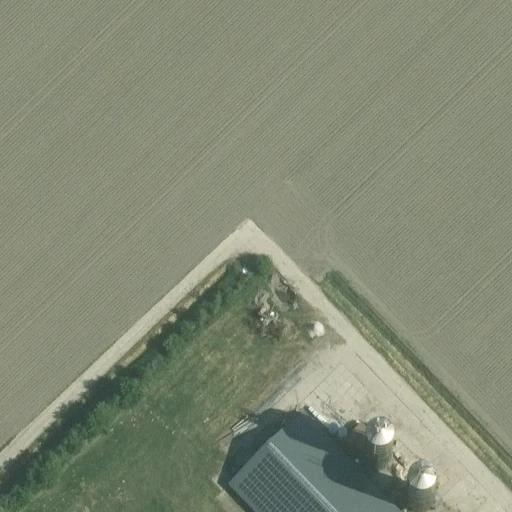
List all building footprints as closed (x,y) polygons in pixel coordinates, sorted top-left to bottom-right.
[(142,385),(6,511),(50,511),(140,428),(152,441),(174,420),(142,385)] [(395,511),(390,506),(379,494),(303,415),(228,486),(252,511),(218,511),(210,503),(201,511),(395,511)] [(169,446),(186,444),(184,428),(167,430),(169,446)] [(367,445),(365,446),(364,447),(363,448),(362,450),(361,451),(361,453),(360,455),(360,456),(360,458),(360,460),(360,461),(361,463),(361,464),(362,466),(363,467),(364,469),(365,470),(368,472),(371,473),(373,474),(375,474),(378,474),(381,473),(383,472),(384,471),(386,471),(387,469),(389,468),(390,466),(391,464),(392,462),(392,460),(392,458),(392,455),(392,453),(391,451),(390,449),(389,448),(387,447),(386,446),(385,445),(383,444),(382,443),(380,442),(377,442),(375,442),(373,442),(370,443),(367,445)] [(406,493),(405,494),(404,495),(404,497),(403,498),(403,500),(403,502),(403,503),(403,505),(403,506),(404,508),(404,509),(405,511),(406,511),(429,511),(431,511),(432,510),(433,508),(433,507),(434,505),(434,503),(434,502),(434,500),(434,499),(434,497),(433,496),(432,494),(432,493),(431,491),(429,490),(428,489),(427,488),(425,487),(423,487),(421,486),(419,486),(417,486),(415,487),(413,487),(411,488),(409,490),(408,491),(406,493)] [(95,505),(101,511),(131,511),(111,490),(95,505)]
